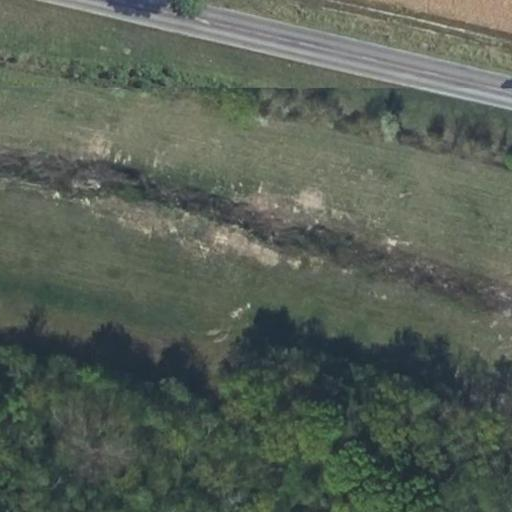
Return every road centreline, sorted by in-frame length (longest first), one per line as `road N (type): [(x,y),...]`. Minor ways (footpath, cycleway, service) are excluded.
road 1 (secondary): [(112,0),(511,95)]
road 2 (track): [(308,0),(511,46)]
